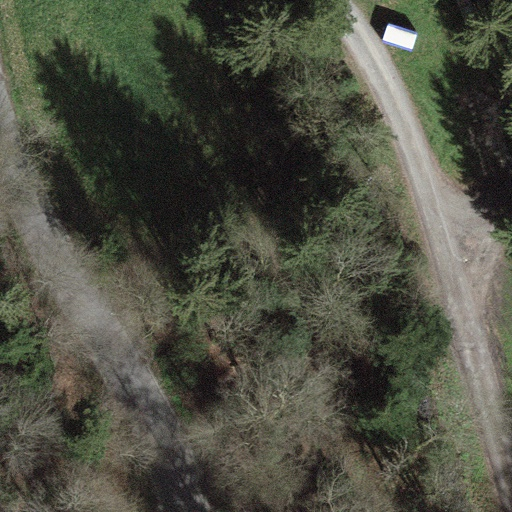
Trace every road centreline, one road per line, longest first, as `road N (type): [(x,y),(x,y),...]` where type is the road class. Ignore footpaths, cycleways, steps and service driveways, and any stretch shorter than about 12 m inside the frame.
road 1 (track): [(327,0),(357,30),(396,104),(465,312),(510,511)]
road 2 (unclassified): [(0,118),(19,173),(145,401),(186,511)]
